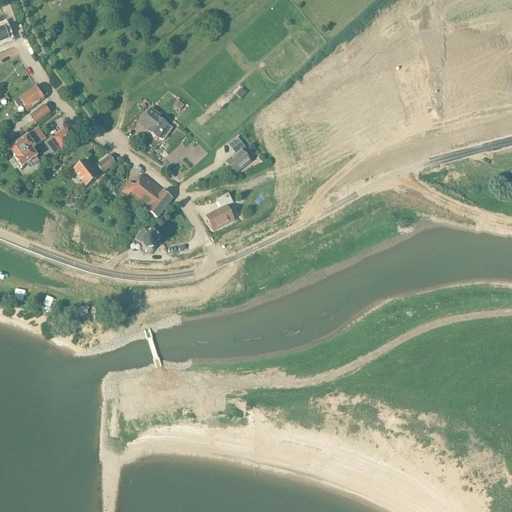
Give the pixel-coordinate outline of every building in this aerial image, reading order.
[(4,28),(0,29),(0,43),(9,40),(4,28)] [(35,88),(20,99),(19,98),(14,102),(18,108),(23,105),(28,111),(44,100),(35,88)] [(30,117),(36,125),(51,114),(45,106),(30,117)] [(150,110),(140,124),(149,131),(148,133),(157,140),(158,139),(160,140),(162,140),(164,140),(172,129),(159,119),(160,117),(150,110)] [(37,157),(32,150),(46,140),(42,135),(38,129),(9,150),(16,159),(15,160),(16,161),(15,165),(18,169),(22,169),(29,163),(32,167),(39,162),(36,158),(37,157)] [(62,150),(72,143),(64,132),(54,139),(62,150)] [(237,138),(230,143),(234,149),(241,143),(237,138)] [(232,150),(236,155),(226,163),(235,175),(251,163),(243,153),(246,150),(241,143),(234,149),(232,150)] [(98,166),(103,173),(116,164),(110,157),(98,166)] [(86,161),(73,171),(86,188),(99,178),(86,161)] [(143,177),(134,187),(129,182),(121,192),(127,197),(131,193),(150,208),(147,212),(157,220),(173,200),(143,177)] [(211,231),(213,232),(234,222),(227,208),(233,205),(229,196),(217,201),(221,210),(206,217),(211,226),(210,229),(211,231)] [(135,242),(143,246),(143,248),(144,251),(147,253),(154,252),(156,249),(156,248),(156,246),(156,244),(161,241),(153,230),(146,234),(144,231),(139,236),(135,242)] [(15,287),(25,291),(29,282),(18,278),(15,287)] [(45,305),(52,307),(54,297),(46,296),(45,305)]
